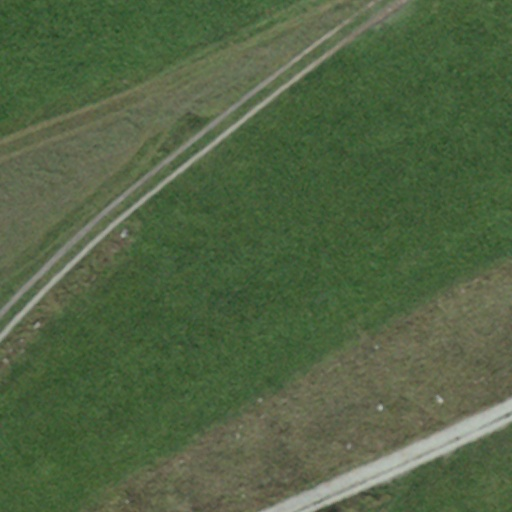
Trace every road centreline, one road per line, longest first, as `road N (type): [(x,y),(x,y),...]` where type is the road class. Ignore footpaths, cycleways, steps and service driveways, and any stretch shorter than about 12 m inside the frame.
road 1 (track): [(0,324),(37,279),(334,36),(390,0)]
road 2 (track): [(282,511),(511,409)]
